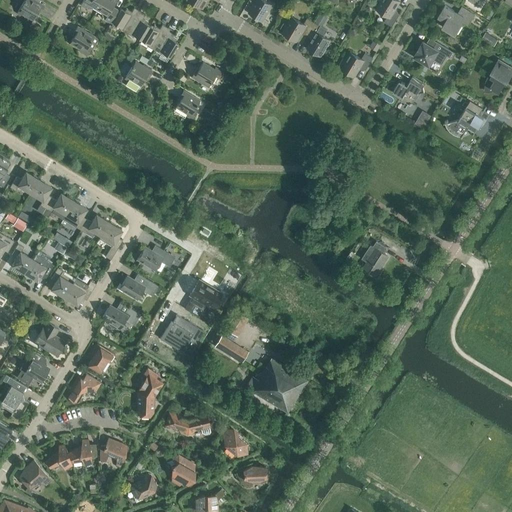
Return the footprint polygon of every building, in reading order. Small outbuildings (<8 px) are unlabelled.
[(41,11),(45,6),(35,0),(24,0),(18,11),(33,20),(39,10),(41,11)] [(83,0),(81,5),(87,9),(93,8),(97,11),(98,9),(103,0),(83,0)] [(103,0),(98,9),(97,11),(101,13),(103,17),(105,19),(112,24),(113,23),(119,13),(111,8),(116,0),(103,0)] [(188,0),(203,9),(208,0),(188,0)] [(250,0),(255,3),(249,12),(263,21),(273,5),(264,0),(250,0)] [(399,15),(394,12),(400,2),(397,0),(380,0),(381,1),(376,9),(388,16),(384,22),(392,27),(399,15)] [(442,26),(455,35),(463,22),(468,25),(474,14),(462,7),(458,13),(445,5),(438,17),(445,21),(442,26)] [(487,10),(484,16),(490,20),(493,14),(496,9),(490,5),(487,10)] [(134,7),(132,11),(126,8),(125,11),(121,9),(119,13),(113,23),(121,27),(120,29),(126,33),(140,11),(134,7)] [(147,24),(148,21),(143,18),(146,14),(140,11),(126,33),(133,37),(134,36),(141,40),(150,26),(147,24)] [(322,12),(319,16),(326,21),(329,16),(322,12)] [(284,23),(281,28),(284,30),(282,33),(297,41),(303,32),(308,35),(315,23),(307,18),(304,24),(292,17),(287,25),(284,23)] [(313,38),(307,48),(321,56),(331,40),(324,36),(328,30),(320,26),(315,23),(308,35),(313,38)] [(162,24),(160,28),(155,25),(153,28),(150,26),(141,40),(149,44),(148,46),(154,50),(168,28),(162,24)] [(92,50),(99,39),(77,26),(74,31),(76,33),(70,43),(88,54),(91,49),(92,50)] [(176,38),(171,35),(174,31),(168,28),(154,50),(161,54),(162,53),(170,57),(178,43),(175,41),(176,38)] [(350,30),(352,36),(360,35),(358,28),(350,30)] [(107,32),(103,38),(109,41),(112,36),(107,32)] [(497,40),(486,32),(482,39),(494,46),(497,40)] [(382,43),(375,39),(370,47),(377,51),(382,43)] [(453,52),(437,42),(434,47),(424,41),(414,56),(422,61),(421,62),(429,67),(433,60),(442,65),(447,56),(450,58),(453,52)] [(355,77),(361,67),(366,70),(373,58),(365,53),(362,59),(350,52),(347,58),(344,56),(338,66),(355,77)] [(142,55),(139,59),(146,63),(149,59),(142,55)] [(150,58),(147,64),(153,67),(156,62),(150,58)] [(147,76),(149,77),(153,71),(135,61),(126,77),(129,79),(125,85),(135,92),(139,85),(141,86),(147,76)] [(511,67),(501,61),(497,67),(495,66),(491,72),(494,73),(491,77),(489,76),(488,77),(488,78),(487,79),(487,81),(486,82),(486,83),(486,85),(499,92),(506,81),(508,82),(511,75),(510,74),(511,70),(511,67)] [(215,76),(218,78),(221,73),(203,62),(197,72),(195,71),(191,77),(208,87),(215,76)] [(421,86),(424,81),(414,75),(408,85),(400,80),(392,92),(403,99),(402,100),(404,101),(406,102),(409,102),(411,104),(413,101),(415,100),(417,98),(418,96),(420,93),(425,92),(423,88),(421,86)] [(200,100),(183,90),(180,95),(182,97),(176,107),(194,118),(195,116),(192,114),(200,100)] [(485,105),(468,95),(462,105),(466,107),(459,120),(444,123),(444,124),(445,124),(447,128),(450,132),(453,134),(457,136),(462,137),(462,138),(462,137),(466,130),(474,135),(484,117),(479,114),(485,105)] [(0,155),(0,184),(3,187),(10,176),(5,173),(8,168),(7,168),(10,162),(6,160),(6,159),(3,157),(0,155)] [(38,179),(38,178),(34,175),(33,176),(26,172),(22,179),(17,176),(10,187),(16,190),(19,185),(31,193),(39,179),(38,179)] [(39,179),(31,193),(43,200),(37,210),(42,213),(45,209),(52,198),(47,195),(52,187),(45,183),(45,182),(40,179),(40,180),(39,179)] [(68,197),(61,193),(57,200),(52,198),(45,209),(42,213),(48,217),(51,212),(63,219),(74,201),(73,200),(74,199),(69,196),(68,197)] [(9,202),(2,198),(0,200),(0,205),(5,208),(9,202)] [(76,201),(75,201),(74,201),(63,219),(81,230),(87,219),(82,216),(87,209),(80,204),(80,203),(76,201)] [(97,214),(92,222),(87,219),(81,230),(92,237),(95,232),(101,235),(109,222),(108,222),(109,221),(104,218),(104,219),(97,214)] [(27,223),(18,218),(13,225),(23,231),(24,228),(27,223)] [(115,226),(116,225),(111,222),(110,223),(109,222),(101,235),(99,239),(111,246),(105,256),(111,259),(123,240),(118,237),(122,230),(115,226)] [(27,223),(24,228),(34,234),(37,228),(28,223),(27,223)] [(0,253),(3,249),(8,252),(14,241),(4,235),(1,240),(0,239),(0,253)] [(62,243),(69,247),(72,241),(65,237),(62,243)] [(381,268),(385,262),(384,262),(388,256),(384,253),(387,248),(377,241),(374,245),(371,244),(362,259),(367,262),(364,267),(376,275),(381,268)] [(55,248),(64,253),(67,247),(59,242),(55,248)] [(21,252),(24,247),(18,244),(12,254),(17,257),(12,265),(19,269),(19,270),(23,273),(24,272),(25,273),(33,259),(21,252)] [(168,265),(169,262),(172,263),(175,257),(164,250),(160,255),(145,246),(137,259),(155,270),(160,261),(168,265)] [(33,259),(25,273),(26,273),(25,274),(30,277),(31,276),(38,280),(42,273),(47,276),(54,265),(36,254),(33,259)] [(63,297),(63,296),(64,296),(75,278),(58,268),(51,278),(56,281),(52,289),(59,293),(58,294),(63,297)] [(152,291),(154,293),(158,286),(146,279),(142,285),(127,276),(119,289),(137,299),(143,290),(150,295),(152,291)] [(70,300),(77,304),(82,297),(87,300),(96,284),(91,281),(88,286),(75,278),(64,296),(65,297),(65,298),(70,301),(70,300)] [(221,293),(199,280),(190,294),(198,299),(194,305),(206,312),(209,306),(213,308),(221,293)] [(134,320),(136,322),(141,314),(129,307),(125,314),(110,305),(102,318),(110,323),(109,325),(116,329),(117,327),(120,328),(125,319),(132,323),(134,320)] [(191,357),(206,332),(179,315),(170,330),(168,329),(162,339),(184,353),(186,353),(191,357)] [(230,319),(225,328),(237,336),(243,327),(230,319)] [(34,342),(48,350),(56,355),(64,341),(55,335),(59,329),(48,322),(44,329),(43,328),(34,342)] [(242,362),(248,352),(222,336),(216,346),(242,362)] [(97,344),(91,354),(93,357),(88,365),(100,372),(108,360),(111,360),(115,354),(107,349),(106,350),(97,344)] [(49,368),(42,364),(46,358),(34,351),(26,363),(29,365),(25,372),(22,370),(18,378),(28,384),(33,377),(41,382),(49,368)] [(288,412),(307,380),(271,358),(251,390),(288,412)] [(148,368),(145,372),(149,374),(144,382),(142,383),(140,386),(140,388),(138,392),(154,397),(163,383),(155,377),(157,374),(148,368)] [(80,396),(83,392),(96,391),(101,382),(86,373),(83,379),(78,376),(71,388),(72,391),(68,397),(73,403),(81,401),(80,396)] [(3,380),(11,385),(0,403),(0,404),(12,412),(11,414),(14,416),(18,418),(21,415),(29,402),(20,397),(27,387),(6,374),(3,380)] [(153,412),(154,397),(138,392),(137,411),(141,416),(145,412),(149,416),(153,412)] [(185,409),(183,417),(170,413),(166,425),(178,428),(181,434),(188,436),(189,410),(185,409)] [(203,415),(201,414),(200,415),(194,417),(192,409),(189,410),(188,436),(192,435),(195,429),(201,428),(203,435),(211,433),(209,426),(210,425),(213,421),(212,416),(207,414),(203,415)] [(0,422),(0,446),(1,446),(2,447),(12,430),(0,422)] [(219,432),(223,425),(219,422),(216,423),(214,427),(215,429),(219,432)] [(247,453),(246,444),(235,435),(237,432),(233,429),(229,430),(224,435),(226,448),(224,451),(227,449),(226,448),(234,454),(233,454),(231,457),(232,457),(234,455),(247,453)] [(101,445),(101,461),(106,461),(108,455),(117,458),(117,465),(120,466),(125,459),(127,446),(122,443),(121,444),(116,442),(116,441),(109,438),(105,446),(101,445)] [(71,461),(83,459),(85,463),(92,461),(91,453),(97,452),(95,444),(89,445),(88,439),(82,439),(81,447),(78,449),(77,448),(68,453),(71,461)] [(149,447),(154,450),(156,448),(158,445),(153,442),(150,444),(149,447)] [(45,461),(50,467),(61,462),(64,468),(72,463),(71,461),(68,453),(65,444),(59,445),(59,451),(56,454),(55,453),(45,461)] [(194,479),(195,472),(192,470),(195,464),(179,455),(173,459),(177,464),(173,467),(172,466),(171,467),(173,468),(172,480),(176,483),(181,479),(188,484),(194,479)] [(45,485),(51,480),(34,459),(29,463),(30,465),(27,468),(25,467),(19,477),(29,488),(31,486),(32,488),(39,484),(38,482),(39,481),(45,485)] [(260,481),(262,483),(267,480),(267,470),(266,466),(260,466),(259,468),(253,469),(252,466),(237,473),(239,477),(244,475),(242,483),(248,487),(251,486),(254,481),(260,481)] [(156,486),(151,476),(147,474),(145,479),(130,485),(135,495),(134,496),(136,502),(142,499),(142,498),(154,492),(156,486)] [(109,491),(104,488),(99,495),(105,498),(109,491)] [(204,495),(196,498),(196,509),(196,510),(218,509),(218,501),(217,499),(221,495),(223,495),(225,493),(221,489),(215,495),(211,495),(210,496),(205,496),(204,495)] [(82,491),(74,494),(76,500),(85,497),(82,491)] [(0,511),(25,511),(27,509),(3,500),(0,504),(0,511)]
